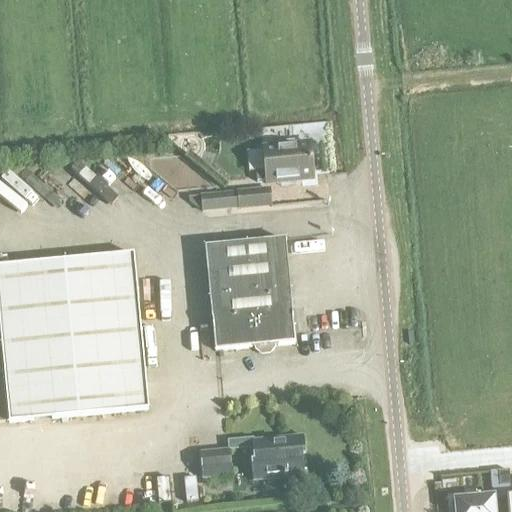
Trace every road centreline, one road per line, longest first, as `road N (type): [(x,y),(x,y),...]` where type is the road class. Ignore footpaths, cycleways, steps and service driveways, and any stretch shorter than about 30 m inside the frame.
road 1 (unclassified): [(403,511),(359,0)]
road 2 (unknown): [(377,208),(165,228)]
road 3 (unknown): [(390,360),(180,386)]
road 4 (unknown): [(0,444),(54,450),(119,439),(150,421),(180,386)]
road 5 (unknown): [(165,228),(34,224),(0,234)]
road 6 (unknown): [(165,228),(180,386)]
road 7 (track): [(511,75),(367,88)]
